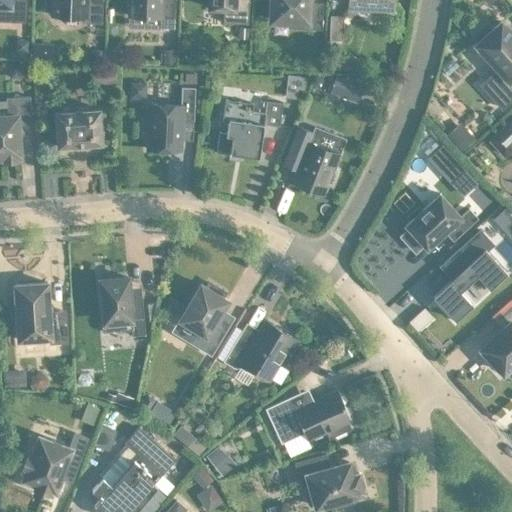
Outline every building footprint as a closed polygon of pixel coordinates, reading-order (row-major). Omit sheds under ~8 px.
[(0,0),(0,20),(23,21),(23,0),(0,0)] [(44,0),(44,11),(52,11),(52,16),(84,17),(84,23),(101,24),(102,0),(44,0)] [(128,0),(128,16),(160,17),(159,28),(174,29),(174,0),(128,0)] [(223,23),(248,24),(249,0),(241,0),(208,0),(208,8),(224,9),(223,23)] [(271,0),(271,21),(289,21),(289,27),(320,29),(321,4),(308,4),(308,0),(271,0)] [(348,0),(348,6),(392,8),(392,0),(348,0)] [(330,16),(329,41),(343,41),(344,16),(330,16)] [(491,97),(501,108),(511,98),(511,34),(501,22),(491,31),(485,25),(473,36),(479,43),(476,45),(498,69),(489,77),(500,89),(491,97)] [(239,28),(239,39),(247,40),(248,28),(239,28)] [(16,40),(16,52),(27,53),(28,40),(16,40)] [(90,55),(89,61),(101,61),(102,51),(94,50),(90,55)] [(163,50),(163,64),(175,64),(175,50),(163,50)] [(346,52),(339,63),(351,71),(358,60),(346,52)] [(23,65),(9,65),(9,79),(23,78),(23,65)] [(116,69),(98,70),(99,86),(117,85),(116,69)] [(185,74),(185,83),(196,83),(196,74),(185,74)] [(287,75),(285,97),(296,99),(297,88),(305,89),(306,77),(287,75)] [(337,77),(330,93),(357,104),(366,83),(351,77),(349,82),(337,77)] [(130,83),(130,98),(146,99),(146,83),(130,83)] [(181,88),(180,106),(149,104),(147,149),(180,151),(181,121),(194,121),(195,88),(181,88)] [(18,126),(32,125),(29,97),(6,99),(7,116),(0,116),(0,157),(4,157),(4,161),(16,161),(15,156),(20,156),(18,126)] [(264,124),(279,127),(282,103),(266,101),(264,114),(252,112),(253,104),(252,104),(226,100),(225,100),(222,121),(223,121),(223,120),(228,121),(226,133),(218,132),(218,133),(219,133),(216,151),(216,152),(259,158),(259,157),(264,124)] [(99,111),(99,109),(97,109),(57,113),(57,112),(54,112),(55,114),(57,145),(57,147),(59,147),(59,146),(100,143),(100,144),(102,144),(102,142),(101,142),(99,111)] [(511,120),(490,141),(504,156),(511,149),(511,120)] [(466,130),(452,143),(461,152),(475,139),(466,130)] [(336,172),(332,170),(339,155),(309,143),(293,183),(323,194),(327,184),(331,185),(336,172)] [(451,226),(459,235),(477,219),(469,210),(460,217),(439,194),(421,210),(418,207),(406,218),(409,221),(405,225),(427,248),(451,226)] [(479,231),(443,264),(455,276),(432,296),(455,320),(472,304),(459,290),(477,274),(489,288),(507,272),(485,249),(491,244),(479,231)] [(104,332),(131,330),(132,336),(145,335),(142,304),(130,305),(128,278),(100,280),(104,332)] [(49,338),(50,344),(67,342),(65,312),(49,313),(47,283),(14,285),(15,298),(10,298),(11,316),(16,315),(18,340),(49,338)] [(200,284),(179,320),(195,330),(188,342),(211,355),(224,332),(213,325),(228,301),(222,297),(224,293),(209,284),(207,288),(200,284)] [(511,303),(494,319),(503,329),(481,349),(487,355),(483,358),(494,370),(498,367),(503,373),(511,364),(511,303)] [(424,307),(409,321),(417,330),(433,316),(424,307)] [(243,328),(223,362),(233,368),(240,366),(253,374),(259,373),(269,379),(269,378),(268,377),(277,362),(283,366),(298,342),(266,322),(259,334),(254,335),(243,328)] [(24,374),(3,375),(4,387),(25,386),(24,374)] [(265,409),(281,443),(304,433),(307,440),(325,432),(329,439),(351,429),(347,422),(351,420),(338,391),(294,411),(288,398),(265,409)] [(117,392),(114,402),(130,408),(134,398),(117,392)] [(108,394),(106,400),(113,403),(115,396),(108,394)] [(148,395),(140,408),(147,413),(155,400),(148,395)] [(157,401),(149,414),(163,422),(171,409),(157,401)] [(86,404),(80,420),(93,425),(99,409),(86,404)] [(101,425),(93,445),(109,451),(117,431),(101,425)] [(124,442),(139,455),(111,486),(102,478),(91,490),(100,498),(94,506),(100,511),(117,511),(123,505),(131,511),(134,511),(157,487),(154,484),(175,460),(138,427),(124,442)] [(74,434),(69,449),(39,438),(33,456),(27,453),(20,470),(26,472),(24,479),(35,483),(33,489),(50,495),(52,489),(55,490),(67,457),(79,461),(88,439),(74,434)] [(219,444),(205,456),(213,466),(227,454),(219,444)] [(295,464),(299,478),(307,476),(310,487),(305,489),(310,505),(315,504),(316,507),(335,502),(336,506),(353,502),(351,497),(358,495),(357,491),(362,489),(358,474),(352,475),(349,463),(329,468),(326,455),(295,464)] [(201,468),(192,477),(200,486),(209,477),(201,468)] [(166,511),(183,511),(186,509),(176,501),(166,511)]
